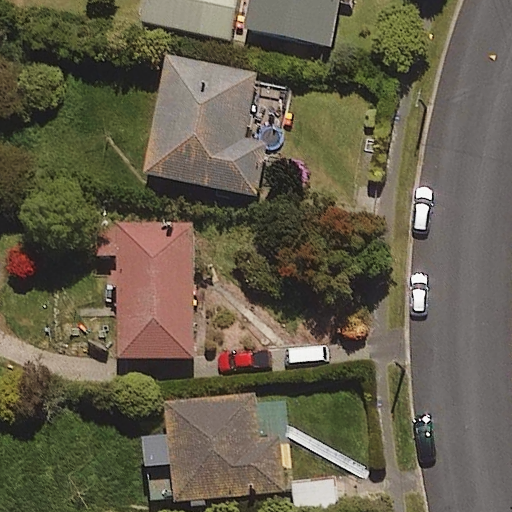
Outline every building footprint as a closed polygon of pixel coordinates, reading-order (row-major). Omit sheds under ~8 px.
[(236,0),(141,0),(138,16),(229,37),(236,0)] [(336,0),(248,0),(243,27),(328,43),(336,0)] [(254,72),(165,55),(143,171),(254,192),(264,143),(241,139),(254,72)] [(115,219),(115,230),(96,230),(96,256),(115,256),(115,354),(191,355),(191,219),(115,219)] [(256,438),(253,393),(162,399),(165,431),(139,433),(141,462),(169,460),(171,496),(282,488),(279,437),(256,438)] [(335,504),(332,476),(291,482),(295,509),(335,504)]
